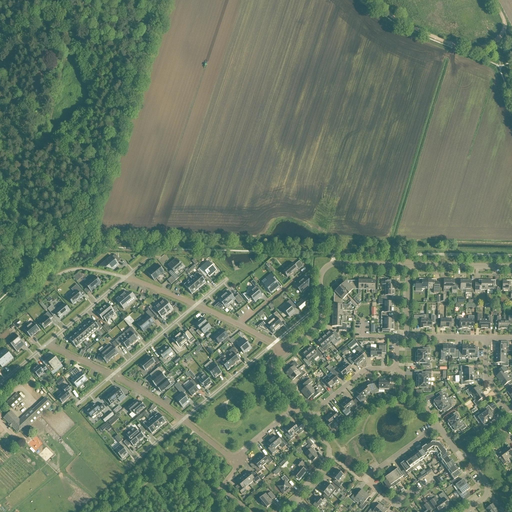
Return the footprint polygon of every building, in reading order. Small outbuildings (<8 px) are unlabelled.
[(111,256),(99,267),(114,271),(118,267),(116,265),(118,264),(117,263),(120,261),(115,255),(112,257),(111,256)] [(173,278),(175,281),(179,278),(175,274),(183,267),(176,259),(168,266),(171,270),(168,273),(173,278)] [(295,265),(293,263),(283,272),(288,278),(298,269),(299,270),(303,266),(299,261),(295,265)] [(201,267),(209,278),(217,271),(209,262),(202,268),(201,267)] [(158,265),(147,273),(152,279),(153,278),(154,280),(154,281),(164,273),(158,265)] [(192,276),(201,287),(206,283),(199,274),(194,278),(192,276)] [(268,282),(264,285),(271,293),(270,294),(271,295),(278,288),(276,286),(279,284),(271,274),(265,279),(266,279),(268,282)] [(95,276),(84,284),(91,293),(101,284),(101,283),(100,284),(99,282),(99,281),(95,276)] [(188,281),(197,291),(201,287),(192,276),(190,278),(192,280),(189,282),(189,281),(188,281)] [(308,288),(309,281),(306,277),(295,286),(297,289),(298,288),(302,292),(308,287),(308,288)] [(421,292),(421,289),(427,289),(428,280),(421,280),(421,283),(415,283),(415,292),(421,292)] [(434,280),(428,280),(427,289),(433,289),(433,293),(439,294),(439,281),(436,281),(436,283),(434,283),(434,280)] [(457,287),(454,287),(454,280),(449,280),(449,290),(452,290),(452,294),(457,294),(457,287)] [(465,293),(469,294),(474,294),(474,288),(471,287),(471,280),(465,280),(465,290),(465,293)] [(197,291),(188,281),(184,285),(192,295),(197,291)] [(342,300),(347,295),(353,290),(358,290),(358,281),(346,281),(345,282),(340,287),(334,292),(335,293),(334,293),(333,305),(342,305),(342,300)] [(364,281),(358,281),(358,290),(358,294),(358,295),(355,297),(357,299),(361,296),(361,294),(361,290),(364,290),(364,281)] [(487,290),(487,281),(481,281),(481,284),(478,284),(478,282),(475,282),(475,293),(481,293),(481,290),(487,290)] [(493,281),(487,281),(487,290),(495,291),(495,284),(493,284),(493,281)] [(511,298),(511,292),(511,284),(509,284),(509,281),(502,281),(502,291),(508,291),(508,295),(510,295),(510,299),(511,298)] [(382,285),(384,285),(385,285),(385,291),(394,291),(395,285),(388,285),(388,282),(382,282),(382,285)] [(77,285),(71,290),(74,293),(67,299),(73,305),(83,297),(79,293),(82,291),(77,285)] [(261,297),(254,289),(248,294),(255,302),(261,297)] [(394,291),(385,291),(385,294),(383,294),(383,296),(381,296),(381,299),(387,299),(387,296),(394,296),(394,291)] [(115,300),(121,307),(125,303),(128,307),(134,302),(133,301),(136,298),(132,294),(125,292),(115,300)] [(228,292),(223,296),(230,304),(235,300),(238,304),(243,300),(239,295),(234,299),(228,292)] [(230,304),(223,296),(218,300),(220,303),(215,307),(222,311),(225,307),(226,308),(230,304)] [(387,299),(381,299),(378,299),(378,305),(385,305),(385,308),(394,308),(394,302),(387,302),(387,299)] [(159,304),(168,315),(173,310),(164,300),(159,304)] [(295,312),(293,310),(296,307),(290,300),(286,303),(287,304),(282,308),(289,318),(295,312)] [(301,302),(296,306),(301,311),(305,307),(308,305),(304,300),(301,302)] [(346,306),(343,306),(342,305),(333,305),(332,311),(342,311),(347,311),(347,308),(348,308),(352,304),(356,308),(357,307),(352,301),(347,306),(346,306)] [(56,311),(52,306),(47,309),(52,315),(55,312),(58,316),(57,316),(58,317),(60,319),(70,311),(64,304),(56,311)] [(102,309),(111,319),(115,316),(113,313),(114,312),(107,304),(102,309)] [(153,308),(162,319),(168,315),(159,304),(153,308)] [(243,315),(251,307),(248,304),(239,312),(243,315)] [(394,308),(385,308),(385,313),(381,313),(381,316),(387,316),(387,313),(394,313),(394,308)] [(107,323),(111,319),(102,309),(97,313),(103,321),(104,320),(107,323)] [(137,325),(144,333),(144,332),(154,324),(155,324),(150,318),(153,316),(149,310),(146,313),(148,315),(148,316),(137,325),(137,324),(137,325)] [(271,321),(278,330),(283,326),(280,322),(280,321),(282,319),(276,312),(273,315),(275,317),(271,321)] [(45,319),(40,324),(44,329),(52,323),(50,320),(53,318),(48,313),(43,317),(45,319)] [(426,319),(426,315),(423,315),(423,316),(417,316),(417,322),(420,322),(420,328),(424,329),(424,328),(426,328),(426,319)] [(426,315),(426,319),(426,328),(429,328),(429,329),(432,329),(432,323),(435,323),(435,317),(430,317),(430,316),(426,315)] [(445,328),(446,319),(442,319),(442,316),(440,316),(440,315),(439,315),(437,315),(437,323),(440,323),(440,328),(445,328)] [(476,323),(479,323),(479,329),(484,329),(484,320),(481,320),(481,315),(476,315),(476,323)] [(387,316),(381,316),(381,322),(385,322),(384,325),(394,325),(394,319),(387,319),(387,316)] [(504,316),(504,320),(503,329),(506,329),(506,330),(509,330),(509,324),(511,323),(511,316),(507,317),(507,316),(504,316)] [(465,320),(462,320),(462,317),(456,317),(456,323),(459,323),(459,329),(462,329),(465,329),(465,320)] [(474,329),(474,323),(474,317),(468,317),(468,320),(465,320),(465,329),(467,329),(470,329),(474,329)] [(202,318),(195,324),(200,329),(207,323),(202,318)] [(501,329),(503,329),(504,320),(500,320),(500,318),(495,318),(495,324),(498,324),(498,330),(501,330),(501,329)] [(87,324),(95,332),(99,328),(100,329),(102,328),(98,322),(96,324),(92,320),(87,324)] [(273,334),(278,330),(271,321),(266,325),(263,322),(258,327),(268,332),(270,330),(273,334)] [(33,322),(24,330),(31,338),(40,331),(33,322)] [(346,331),(346,327),(345,327),(345,325),(342,325),(342,322),(332,322),(332,327),(339,327),(339,331),(346,331)] [(200,329),(196,332),(200,336),(203,334),(204,335),(211,329),(207,323),(200,329)] [(87,324),(83,328),(90,336),(95,332),(87,324)] [(378,330),(378,333),(388,333),(390,333),(390,330),(394,330),(394,325),(384,325),(381,325),(381,328),(381,330),(378,330)] [(83,328),(78,332),(85,340),(90,336),(83,328)] [(131,328),(123,334),(132,345),(138,340),(133,334),(135,332),(131,328)] [(222,329),(213,337),(219,345),(222,342),(223,344),(227,341),(226,339),(229,337),(222,329)] [(182,331),(177,335),(184,344),(187,342),(190,345),(195,341),(191,335),(187,338),(182,331)] [(335,343),(337,341),(338,342),(341,340),(336,334),(334,337),(329,331),(325,335),(331,342),(333,340),(335,343)] [(78,332),(73,335),(81,344),(85,340),(78,332)] [(123,334),(115,341),(119,346),(122,343),(127,349),(132,345),(123,334)] [(16,335),(8,341),(17,352),(21,349),(20,347),(23,344),(16,335)] [(69,339),(76,348),(81,344),(73,335),(69,339)] [(172,340),(176,345),(174,348),(179,353),(183,349),(181,347),(184,344),(177,335),(172,340)] [(329,348),(331,347),(329,344),(331,342),(325,335),(321,338),(327,346),(329,348)] [(319,349),(323,354),(329,348),(327,346),(321,338),(316,342),(321,347),(319,349)] [(236,345),(244,354),(251,349),(243,339),(236,345)] [(509,348),(509,342),(503,342),(503,345),(496,345),(496,351),(506,351),(506,348),(509,348)] [(108,345),(104,349),(113,358),(119,353),(112,346),(110,348),(108,345)] [(376,358),(376,349),(376,345),(371,345),(371,346),(366,346),(366,352),(370,352),(370,358),(376,358)] [(376,358),(381,358),(381,353),(385,353),(386,345),(379,345),(379,349),(376,349),(376,358)] [(439,358),(439,361),(445,361),(445,356),(449,356),(449,346),(443,345),(442,352),(439,352),(439,358)] [(167,346),(158,354),(162,357),(159,359),(164,365),(166,362),(164,360),(169,356),(172,353),(167,346)] [(449,346),(449,356),(452,356),(452,358),(458,358),(458,352),(455,352),(455,346),(449,346)] [(468,356),(468,346),(462,346),(462,352),(459,352),(459,358),(465,358),(465,356),(468,356)] [(475,346),(468,346),(468,356),(472,356),(472,359),(477,359),(478,353),(474,353),(475,346)] [(320,359),(322,356),(317,350),(315,352),(310,347),(306,350),(312,358),(314,356),(316,358),(318,357),(320,359)] [(354,351),(357,354),(355,356),(361,363),(365,360),(362,355),(364,353),(359,347),(354,351)] [(231,354),(227,357),(234,366),(240,361),(235,354),(237,353),(233,348),(229,352),(231,354)] [(415,357),(426,358),(426,354),(430,354),(430,348),(423,348),(422,351),(416,351),(416,353),(415,354),(415,356),(415,357)] [(5,349),(0,353),(0,365),(2,368),(13,358),(5,349)] [(101,356),(99,355),(97,360),(103,362),(105,361),(107,363),(108,362),(113,358),(104,349),(100,352),(102,355),(101,356)] [(312,358),(306,350),(302,354),(306,359),(303,361),(308,367),(311,365),(310,364),(312,362),(310,360),(312,358)] [(62,366),(53,355),(52,357),(51,356),(47,359),(48,360),(46,362),(48,364),(46,366),(51,373),(54,371),(55,372),(55,371),(58,368),(57,367),(60,364),(62,366)] [(361,363),(355,356),(353,358),(350,355),(346,359),(351,364),(353,362),(357,367),(361,363)] [(150,357),(140,365),(145,371),(155,363),(157,365),(159,363),(155,357),(152,359),(150,357)] [(221,359),(216,362),(220,367),(222,365),(228,371),(234,366),(227,357),(222,361),(221,359)] [(430,367),(430,361),(431,361),(431,358),(426,358),(415,357),(415,359),(415,361),(415,362),(416,362),(416,364),(422,364),(422,367),(430,367)] [(502,364),(502,367),(509,367),(509,361),(506,361),(506,357),(496,357),(496,363),(502,364)] [(351,364),(346,359),(344,361),(342,363),(344,365),(342,367),(348,374),(352,371),(348,366),(351,364)] [(298,366),(294,362),(289,366),(291,369),(286,373),(289,377),(297,370),(295,368),(298,366)] [(213,363),(206,369),(209,373),(208,374),(211,377),(212,376),(214,379),(222,373),(213,363)] [(38,365),(32,370),(39,378),(45,373),(44,373),(47,370),(44,366),(41,369),(38,365)] [(342,367),(338,371),(335,368),(333,370),(338,376),(341,374),(344,378),(348,374),(342,367)] [(463,376),(473,375),(473,369),(467,370),(466,367),(460,367),(461,373),(459,373),(459,376),(463,376)] [(71,381),(77,389),(79,387),(80,388),(84,385),(83,384),(87,380),(77,368),(73,372),(76,376),(71,381)] [(152,382),(155,386),(165,378),(160,372),(161,371),(158,368),(150,375),(153,379),(152,380),(153,381),(152,382)] [(500,382),(508,376),(506,373),(508,371),(506,368),(504,368),(500,370),(502,373),(497,377),(500,382)] [(292,381),(298,377),(299,379),(306,374),(304,372),(302,373),(299,369),(297,370),(289,377),(292,381)] [(336,384),(339,382),(336,378),(338,376),(336,373),(332,369),(329,371),(331,373),(327,376),(329,378),(335,385),(336,384)] [(417,377),(417,378),(416,378),(416,381),(416,382),(431,382),(431,379),(431,373),(424,373),(424,376),(417,376),(417,377)] [(205,375),(198,381),(205,390),(212,384),(205,375)] [(474,382),(473,375),(463,376),(459,376),(459,380),(461,380),(461,385),(467,385),(467,382),(474,382)] [(500,382),(504,387),(509,383),(511,385),(511,384),(511,377),(511,378),(508,376),(500,382)] [(155,386),(161,393),(171,385),(165,378),(155,386)] [(324,378),(323,380),(320,382),(324,387),(327,385),(330,389),(335,385),(329,378),(326,380),(324,378)] [(312,385),(311,383),(312,382),(310,379),(304,384),(306,387),(301,392),(304,396),(312,389),(310,387),(312,385)] [(193,396),(197,392),(193,388),(195,387),(190,380),(188,382),(190,384),(186,387),(193,396)] [(378,385),(376,385),(375,384),(372,385),(375,394),(378,393),(381,393),(384,393),(384,390),(384,380),(381,380),(381,381),(379,381),(378,385)] [(384,390),(386,390),(386,393),(393,393),(393,387),(389,387),(389,381),(387,381),(387,380),(384,380),(384,390)] [(417,386),(417,387),(417,388),(423,388),(423,392),(431,393),(431,386),(431,382),(416,382),(416,383),(416,386),(417,386)] [(178,383),(174,386),(178,391),(182,388),(178,383)] [(71,396),(69,394),(72,391),(66,385),(61,388),(64,392),(57,398),(61,402),(60,402),(61,403),(61,402),(62,404),(71,396)] [(375,394),(372,385),(369,386),(367,388),(364,386),(362,387),(360,389),(366,396),(370,393),(372,395),(375,394)] [(471,395),(473,398),(481,392),(478,387),(472,391),(470,388),(465,392),(469,396),(471,395)] [(118,389),(117,388),(105,398),(111,405),(118,399),(120,402),(126,398),(118,388),(118,389)] [(312,389),(304,396),(308,400),(313,395),(315,398),(321,393),(317,388),(314,391),(312,389)] [(361,404),(366,400),(364,398),(366,396),(360,389),(358,390),(358,391),(356,393),(359,396),(359,397),(358,396),(356,398),(361,404)] [(434,404),(433,404),(434,405),(435,407),(436,408),(448,399),(445,394),(444,395),(442,391),(436,395),(438,399),(433,402),(434,404)] [(473,402),(476,407),(481,403),(479,401),(485,397),(481,392),(473,398),(475,401),(473,402)] [(182,393),(175,399),(183,408),(190,403),(182,393)] [(13,409),(23,400),(17,394),(7,403),(8,403),(6,405),(10,409),(12,408),(13,409)] [(25,430),(52,405),(45,398),(33,410),(31,409),(20,420),(11,411),(4,418),(17,433),(23,428),(25,430)] [(452,408),(450,405),(453,403),(450,398),(448,399),(436,408),(436,409),(438,411),(439,411),(440,412),(445,409),(447,411),(452,408)] [(346,400),(344,402),(350,409),(353,407),(355,410),(360,405),(356,400),(353,403),(349,399),(347,400),(346,400)] [(137,404),(135,401),(127,408),(131,413),(132,412),(135,416),(145,408),(140,402),(137,404)] [(343,404),(340,406),(344,410),(342,412),(346,417),(350,413),(348,411),(350,409),(344,402),(342,403),(343,404)] [(95,404),(86,412),(92,419),(96,415),(97,417),(106,409),(101,404),(97,407),(95,404)] [(486,412),(483,414),(489,423),(490,423),(493,421),(493,420),(494,419),(490,414),(493,412),(488,406),(484,409),(486,412)] [(114,415),(111,412),(102,419),(105,423),(114,415)] [(336,425),(339,423),(343,419),(339,414),(337,416),(333,412),(331,414),(331,413),(328,415),(335,422),(334,423),(336,425)] [(448,425),(449,427),(450,428),(459,421),(457,419),(459,417),(456,412),(450,416),(452,419),(447,422),(448,424),(448,425)] [(158,413),(153,417),(161,427),(166,423),(158,413)] [(484,426),(485,425),(486,426),(489,424),(489,423),(483,414),(480,416),(478,414),(473,417),(478,423),(480,421),(484,426)] [(333,424),(334,423),(335,422),(328,415),(326,417),(327,417),(325,419),(329,423),(326,425),(330,430),(334,426),(333,424)] [(153,417),(149,421),(157,430),(161,427),(153,417)] [(143,424),(152,434),(157,430),(149,421),(148,421),(149,422),(147,424),(145,422),(143,424)] [(452,431),(453,431),(454,431),(454,432),(459,429),(461,431),(467,428),(463,423),(461,424),(459,421),(450,428),(451,429),(452,431)] [(304,431),(299,425),(296,427),(292,423),(291,424),(290,423),(288,425),(295,434),(297,432),(299,435),(304,431)] [(290,441),(294,438),(293,436),(295,434),(288,425),(285,428),(284,429),(288,434),(286,436),(290,441)] [(134,428),(130,432),(139,443),(144,438),(138,431),(137,432),(134,428)] [(128,439),(134,447),(139,443),(130,432),(126,435),(129,438),(128,439)] [(280,444),(283,448),(287,445),(282,439),(280,441),(276,436),(271,440),(277,447),(280,444)] [(308,451),(305,453),(312,462),(317,457),(313,452),(314,451),(311,447),(316,443),(311,437),(306,442),(308,444),(309,445),(309,446),(306,448),(308,451)] [(274,449),(277,447),(271,440),(266,444),(271,449),(268,451),(272,456),(276,452),(274,449)] [(450,457),(441,444),(441,445),(440,445),(439,443),(431,442),(429,443),(429,442),(417,451),(418,452),(423,460),(429,455),(428,454),(431,452),(436,453),(438,456),(437,456),(443,465),(440,467),(441,468),(442,469),(440,470),(438,471),(440,473),(448,466),(447,465),(452,462),(449,457),(450,457)] [(122,459),(128,454),(120,445),(114,450),(122,459)] [(510,458),(504,450),(504,451),(503,450),(501,451),(502,452),(499,454),(503,458),(500,460),(504,465),(507,463),(505,461),(510,458)] [(418,452),(413,455),(421,465),(422,464),(421,461),(423,460),(418,452)] [(273,461),(268,456),(266,459),(262,454),(259,456),(258,458),(264,465),(266,463),(268,465),(273,461)] [(413,455),(409,458),(414,466),(417,464),(419,466),(421,465),(413,455)] [(264,465),(258,458),(256,460),(255,459),(253,461),(257,466),(254,468),(258,473),(263,470),(261,468),(264,465)] [(409,458),(405,461),(412,471),(414,470),(412,468),(414,466),(409,458)] [(299,480),(306,471),(301,467),(304,464),(298,460),(295,464),(299,467),(293,475),(299,480)] [(410,473),(412,471),(405,461),(400,465),(406,472),(408,470),(410,473)] [(458,470),(455,466),(445,473),(446,475),(449,473),(450,476),(458,470)] [(398,468),(393,472),(399,479),(403,476),(405,478),(407,476),(403,471),(401,472),(398,468)] [(450,482),(452,485),(457,481),(455,479),(461,475),(458,470),(450,476),(453,480),(450,482)] [(254,473),(251,475),(247,471),(245,473),(245,474),(242,477),(249,485),(254,481),(256,484),(260,480),(254,473)] [(338,472),(336,474),(333,472),(330,476),(335,480),(333,483),(339,488),(343,483),(340,482),(342,479),(340,478),(342,475),(338,472)] [(401,482),(399,479),(393,472),(389,475),(396,485),(399,483),(401,482)] [(385,478),(386,480),(383,483),(389,490),(391,488),(392,488),(396,485),(389,475),(385,478)] [(286,483),(289,481),(284,476),(281,479),(283,482),(277,487),(281,491),(280,491),(283,495),(287,492),(286,491),(290,488),(286,483)] [(249,485),(242,477),(239,479),(238,479),(236,481),(241,487),(238,490),(242,495),(247,492),(244,489),(249,485)] [(455,486),(458,490),(466,484),(463,480),(458,483),(457,481),(452,485),(453,487),(455,486)] [(322,486),(331,493),(333,491),(334,492),(336,490),(337,492),(339,489),(333,484),(331,486),(326,482),(322,486)] [(468,494),(466,495),(465,492),(469,489),(466,484),(458,490),(456,492),(459,496),(461,498),(463,501),(470,496),(468,494)] [(333,494),(331,493),(322,486),(319,490),(324,494),(323,497),(327,501),(329,498),(333,494)] [(357,504),(358,502),(366,493),(361,490),(357,495),(355,493),(351,498),(353,500),(357,504)] [(271,501),(275,497),(270,492),(266,496),(265,494),(259,499),(262,502),(261,503),(263,506),(264,505),(267,508),(273,503),(271,501)] [(441,500),(439,502),(444,509),(449,506),(445,501),(448,499),(443,492),(439,496),(441,500)] [(366,493),(358,502),(362,505),(360,508),(362,510),(368,504),(365,502),(370,496),(366,493)] [(327,506),(329,503),(323,498),(321,500),(316,497),(313,501),(315,503),(313,505),(317,508),(319,506),(321,508),(323,506),(325,507),(326,505),(327,506)] [(436,508),(438,511),(440,511),(444,509),(439,502),(436,498),(429,503),(433,510),(436,508)]
